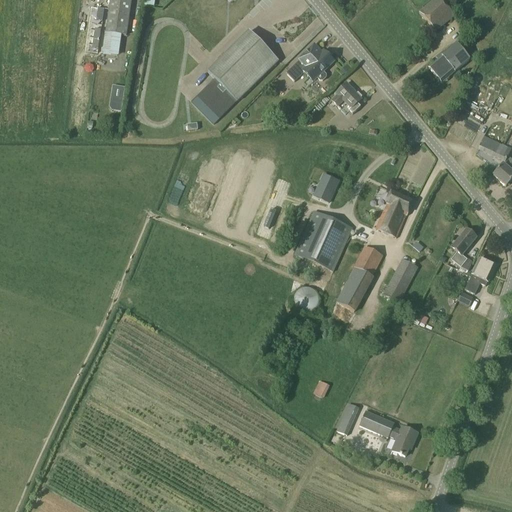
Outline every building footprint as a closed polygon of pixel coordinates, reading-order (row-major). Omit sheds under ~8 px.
[(102,55),(117,57),(121,36),(126,36),(131,0),(109,0),(105,34),(102,55)] [(433,0),(419,12),(435,32),(454,17),(439,0),(433,0)] [(95,29),(92,49),(98,49),(101,30),(95,29)] [(196,98),(219,121),(278,62),(249,32),(207,73),(215,80),(196,98)] [(428,68),(442,84),(469,60),(456,45),(428,68)] [(321,55),(314,47),(306,54),(286,75),(294,83),(306,71),(316,80),(316,79),(319,83),(322,83),(326,79),(326,76),(323,73),(332,64),(322,54),(321,55)] [(360,100),(361,98),(357,94),(355,95),(352,92),(352,91),(346,85),(336,94),(337,95),(331,101),(345,116),(349,112),(352,116),(360,108),(356,105),(360,101),(360,100)] [(122,105),(125,89),(115,87),(112,103),(122,105)] [(327,97),(322,102),(325,106),(330,101),(327,97)] [(477,151),(505,163),(511,150),(484,138),(477,151)] [(493,176),(506,187),(511,179),(511,174),(510,172),(511,168),(511,161),(510,159),(504,167),(503,166),(493,176)] [(261,164),(252,184),(266,190),(275,170),(261,164)] [(328,204),(338,182),(324,176),(314,198),(328,204)] [(270,205),(282,209),(290,183),(278,179),(270,205)] [(375,230),(397,239),(405,217),(406,217),(413,203),(391,193),(386,204),(387,204),(375,230)] [(294,256),(333,273),(352,229),(313,212),(294,256)] [(476,239),(465,230),(451,249),(457,254),(450,261),(460,269),(466,261),(461,257),(476,239)] [(336,303),(354,314),(373,280),(371,279),(382,258),(364,249),(353,268),(354,269),(336,303)] [(465,291),(474,296),(479,285),(485,287),(495,267),(494,265),(489,262),(487,263),(479,260),(465,291)] [(383,296),(399,305),(418,269),(402,261),(383,296)] [(319,301),(319,298),(318,295),(316,292),(315,290),(313,289),(310,287),(306,286),(304,286),(302,286),(298,287),(296,289),(294,290),(292,293),(291,295),(290,298),(290,301),(290,304),(291,306),(292,309),(294,311),(297,313),(299,314),(301,315),(304,315),(307,315),(309,314),(312,313),(314,311),(317,308),(318,306),(319,303),(319,301)] [(457,302),(469,308),(472,300),(461,295),(457,302)] [(420,316),(418,323),(426,326),(428,318),(420,316)] [(41,358),(39,364),(56,371),(58,365),(41,358)] [(329,387),(319,382),(313,395),(323,400),(329,387)] [(336,433),(346,437),(358,410),(348,405),(336,433)] [(392,452),(405,458),(410,447),(412,448),(417,435),(402,428),(401,431),(393,428),(394,425),(365,413),(359,428),(387,440),(388,438),(396,442),(392,452)]
